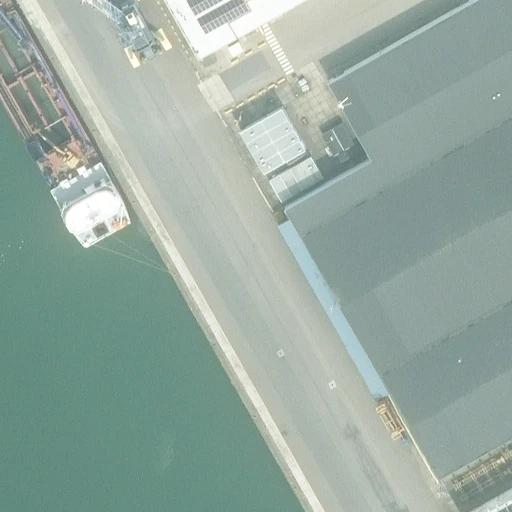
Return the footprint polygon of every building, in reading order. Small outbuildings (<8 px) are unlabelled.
[(168,0),(199,55),(297,0),(168,0)] [(372,156),(285,206),(438,477),(511,434),(511,0),(469,0),(328,80),(372,156)] [(264,171),(306,147),(282,106),(240,130),(264,171)] [(281,201),(323,177),(311,156),(269,179),(281,201)] [(511,511),(511,487),(468,511),(511,511)]
